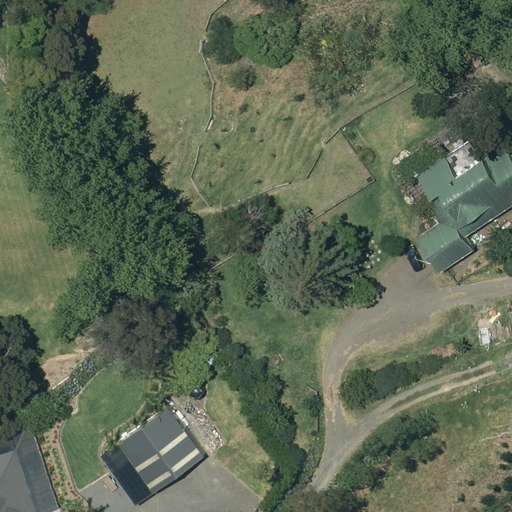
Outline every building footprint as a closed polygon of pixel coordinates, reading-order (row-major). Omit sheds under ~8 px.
[(442,150),(417,166),(433,191),(425,196),(439,219),(417,233),(440,268),(473,246),(464,233),(511,200),(511,152),(503,139),(455,170),(442,150)] [(205,400),(192,405),(195,415),(209,409),(205,400)] [(215,420),(209,423),(213,430),(219,427),(215,420)] [(160,421),(139,432),(164,482),(185,471),(160,421)] [(207,425),(201,428),(205,434),(211,431),(207,425)] [(208,440),(212,448),(223,443),(219,435),(208,440)] [(206,442),(184,455),(194,474),(217,462),(206,442)] [(0,449),(0,511),(32,511),(35,511),(13,445),(0,449)]
